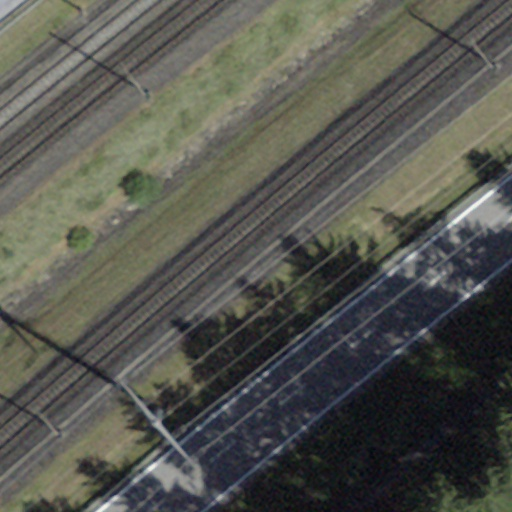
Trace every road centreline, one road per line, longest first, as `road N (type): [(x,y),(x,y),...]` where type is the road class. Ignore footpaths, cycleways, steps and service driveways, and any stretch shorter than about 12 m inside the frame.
road 1 (secondary): [(511,215),(151,511)]
road 2 (unknown): [(334,511),(511,368)]
